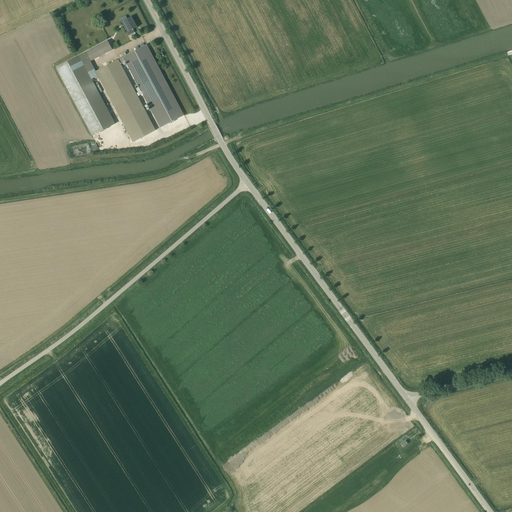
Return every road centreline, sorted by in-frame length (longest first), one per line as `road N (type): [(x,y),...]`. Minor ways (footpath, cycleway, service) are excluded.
road 1 (unclassified): [(0,378),(246,182)]
road 2 (tertiary): [(407,399),(246,182)]
road 3 (tertiary): [(246,182),(145,0)]
road 4 (tertiary): [(489,511),(407,399)]
